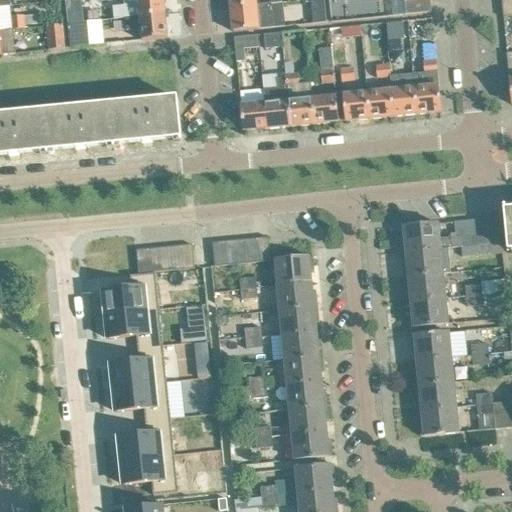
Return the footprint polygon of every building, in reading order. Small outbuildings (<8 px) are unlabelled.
[(166,16),(164,0),(137,0),(139,18),(166,16)] [(257,6),(256,0),(230,0),(231,8),(257,6)] [(321,0),(312,1),(314,24),(327,23),(325,0),(321,0)] [(430,0),(404,0),(406,15),(432,12),(430,0)] [(511,0),(504,0),(502,0),(504,18),(511,17),(511,0)] [(270,4),(257,6),(231,8),(234,32),(273,28),(270,4)] [(114,21),(125,20),(127,19),(126,6),(113,8),(114,21)] [(13,31),(26,30),(26,27),(42,25),(41,15),(11,18),(12,31),(13,30),(13,31)] [(168,39),(166,16),(139,18),(127,19),(125,20),(126,32),(140,31),(141,41),(168,39)] [(70,49),(90,47),(88,22),(68,24),(70,49)] [(403,23),(387,24),(388,37),(388,40),(404,39),(403,23)] [(47,27),(50,51),(65,49),(63,26),(47,27)] [(0,56),(16,55),(13,31),(13,30),(12,31),(0,31),(0,56)] [(264,35),(265,49),(284,48),(283,34),(264,35)] [(234,39),(237,63),(245,62),(244,50),(259,49),(257,36),(234,39)] [(438,72),(437,61),(436,61),(435,46),(424,47),(426,73),(438,72)] [(284,64),(285,79),(287,79),(287,86),(300,85),(299,75),(294,76),(293,63),(284,64)] [(390,79),(389,77),(388,67),(376,68),(378,80),(390,79)] [(354,68),(337,69),(338,75),(341,75),(342,83),(355,81),(354,68)] [(338,75),(337,69),(320,71),(322,85),(335,83),(334,76),(338,75)] [(438,72),(426,73),(413,75),(414,89),(417,115),(442,113),(438,72)] [(417,115),(414,89),(413,75),(389,77),(390,79),(391,79),(393,92),(391,92),(393,117),(417,115)] [(291,127),(287,86),(287,79),(285,79),(277,80),(278,89),(263,90),(264,104),(267,130),(291,127)] [(311,84),(300,85),(287,86),(291,127),(315,125),(312,100),(311,84)] [(393,117),(391,92),(367,94),(369,120),(393,117)] [(369,120),(367,94),(344,96),(346,122),(369,120)] [(339,123),(337,103),(337,97),(312,100),(315,125),(339,123)] [(178,100),(111,106),(115,144),(181,138),(181,143),(182,143),(178,100)] [(267,130),(264,104),(241,106),(244,132),(267,130)] [(111,106),(44,113),(48,151),(115,144),(111,106)] [(44,113),(0,117),(0,155),(48,151),(44,113)] [(502,243),(499,218),(488,219),(490,244),(502,243)] [(490,244),(488,219),(455,223),(456,237),(457,248),(490,244)] [(440,239),(439,224),(400,228),(402,245),(406,245),(407,253),(449,249),(457,248),(456,237),(440,239)] [(269,238),(258,239),(260,263),(271,262),(270,248),(269,238)] [(258,239),(246,240),(249,264),(260,263),(258,239)] [(246,240),(235,241),(237,265),(249,264),(246,240)] [(235,241),(224,242),(226,266),(237,265),(235,241)] [(224,242),(213,243),(215,267),(226,266),(224,242)] [(491,255),(490,244),(457,248),(458,258),(491,255)] [(193,245),(182,246),(184,270),(195,269),(193,245)] [(182,246),(170,247),(173,271),(184,270),(182,246)] [(170,247),(159,249),(161,272),(173,271),(170,247)] [(159,249),(148,250),(150,273),(161,272),(159,249)] [(451,274),(449,249),(407,253),(408,262),(404,262),(406,278),(444,274),(444,275),(451,274)] [(148,250),(137,251),(139,275),(150,273),(148,250)] [(313,257),(275,261),(278,286),(312,282),(311,274),(315,274),(313,257)] [(132,290),(104,292),(106,316),(160,311),(156,274),(131,277),(132,290)] [(446,299),(444,275),(444,274),(406,278),(407,294),(411,294),(412,303),(446,299)] [(256,278),(240,280),(241,289),(257,287),(256,278)] [(312,282),(278,286),(280,311),(318,307),(316,291),(313,292),(312,282)] [(483,296),(482,285),(465,287),(466,297),(483,296)] [(257,287),(241,289),(241,290),(242,300),(258,299),(257,287)] [(484,306),(483,296),(466,297),(467,308),(484,306)] [(449,325),(446,299),(412,303),(413,312),(409,312),(411,328),(449,325)] [(318,307),(280,311),(283,336),(317,332),(316,324),(320,323),(318,307)] [(160,311),(106,316),(109,340),(137,337),(138,350),(163,347),(160,311)] [(510,327),(458,333),(459,337),(477,335),(477,340),(511,337),(510,327)] [(180,330),(181,344),(208,341),(206,328),(180,330)] [(261,328),(245,329),(246,340),(262,338),(261,328)] [(317,332),(283,336),(285,361),(323,357),(321,341),(318,341),(317,332)] [(452,358),(449,333),(411,337),(413,353),(417,353),(417,361),(452,358)] [(262,338),(246,340),(247,350),(263,349),(262,338)] [(471,346),(471,351),(460,352),(461,357),(489,354),(488,344),(471,346)] [(112,369),(108,369),(109,381),(113,381),(114,389),(167,384),(163,347),(138,350),(140,362),(111,365),(112,369)] [(490,365),(489,354),(461,357),(461,363),(472,362),(473,367),(490,365)] [(323,357),(285,361),(288,386),(322,382),(321,373),(324,373),(323,357)] [(454,383),(452,358),(417,361),(418,371),(415,371),(416,387),(454,383)] [(266,378),(250,379),(251,389),(267,387),(266,378)] [(322,382),(288,386),(290,411),(328,407),(326,391),(323,391),(322,382)] [(457,408),(454,383),(416,387),(418,403),(422,403),(422,412),(457,408)] [(167,384),(114,389),(116,413),(145,410),(146,423),(171,420),(167,384)] [(267,387),(251,389),(252,400),(269,399),(267,387)] [(476,396),(477,400),(466,401),(466,407),(477,406),(494,405),(492,394),(476,396)] [(508,429),(506,403),(494,405),(496,430),(508,429)] [(496,430),(494,405),(477,406),(480,431),(496,430)] [(290,411),(269,413),(271,427),(272,438),(293,435),(327,432),(326,423),(329,423),(328,407),(290,411)] [(459,434),(457,408),(422,412),(423,420),(420,421),(421,437),(459,434)] [(147,435),(119,438),(121,462),(175,456),(171,420),(146,423),(147,435)] [(271,427),(254,429),(255,439),(272,438),(271,427)] [(327,432),(293,435),(295,461),(333,457),(331,441),(328,441),(327,432)] [(272,438),(255,439),(257,450),(273,448),(272,438)] [(175,456),(121,462),(124,486),(152,483),(154,496),(179,494),(175,456)] [(334,465),(296,469),(298,494),(333,491),(332,482),(335,482),(334,465)] [(277,486),(260,488),(261,497),(278,496),(277,486)] [(333,491),(298,494),(299,505),(300,511),(338,511),(337,500),(334,500),(333,491)] [(278,496),(261,497),(262,509),(279,507),(278,496)] [(227,499),(219,500),(219,511),(222,511),(228,511),(227,499)]
